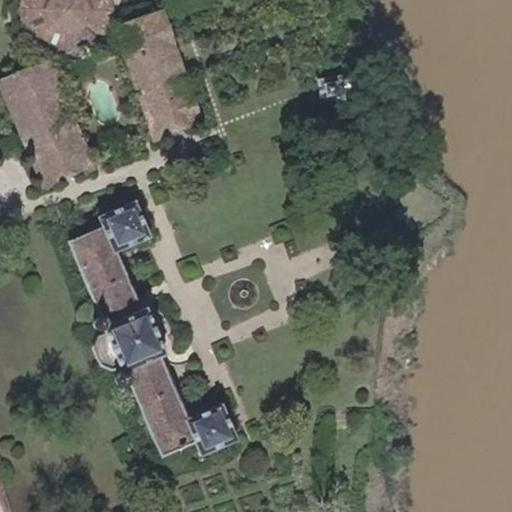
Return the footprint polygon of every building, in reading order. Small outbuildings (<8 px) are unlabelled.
[(111,11),(109,0),(24,0),(20,10),(23,28),(33,43),(45,49),(63,53),(63,44),(91,35),(96,41),(103,37),(106,30),(111,11)] [(193,122),(158,16),(119,30),(154,136),(193,122)] [(89,164),(45,65),(0,83),(0,87),(42,184),(89,164)] [(339,97),(336,79),(318,82),(321,101),(339,97)] [(235,441),(220,405),(186,420),(159,358),(164,356),(144,308),(139,310),(114,252),(147,238),(132,202),(96,218),(100,227),(66,242),(98,316),(96,316),(95,317),(94,316),(93,317),(92,318),(92,319),(91,320),(90,321),(89,322),(90,323),(90,325),(90,326),(90,327),(91,328),(92,329),(92,330),(93,330),(93,331),(95,332),(97,332),(98,332),(99,332),(100,331),(101,331),(102,333),(95,337),(90,347),(98,366),(109,370),(116,367),(117,371),(116,372),(115,372),(114,372),(114,373),(113,373),(112,374),(112,375),(112,376),(111,377),(111,378),(111,379),(111,381),(112,382),(112,383),(113,385),(114,385),(115,386),(116,386),(117,386),(118,387),(120,387),(121,387),(122,386),(123,386),(124,385),(125,383),(125,382),(126,382),(126,380),(159,456),(193,442),(199,456),(235,441)]
